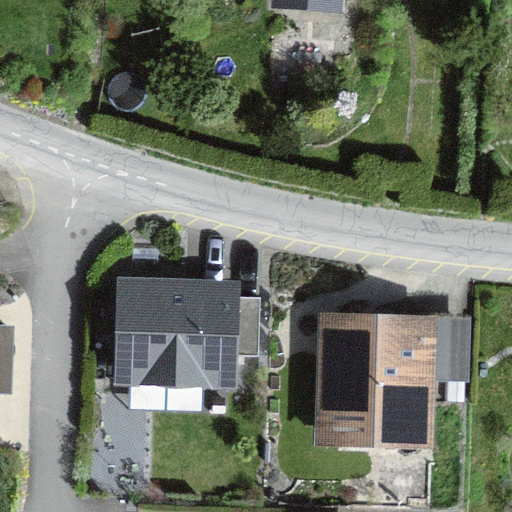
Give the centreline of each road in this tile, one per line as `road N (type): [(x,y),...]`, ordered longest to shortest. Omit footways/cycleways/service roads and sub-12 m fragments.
road 1 (unclassified): [(511,246),(371,229),(83,165)]
road 2 (residential): [(83,165),(55,255),(49,511)]
